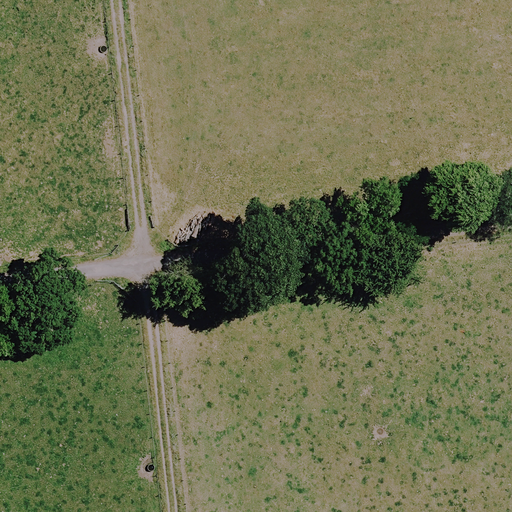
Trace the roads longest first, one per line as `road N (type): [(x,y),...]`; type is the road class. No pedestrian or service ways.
road 1 (track): [(141,0),(195,511)]
road 2 (track): [(0,290),(169,266),(511,247)]
